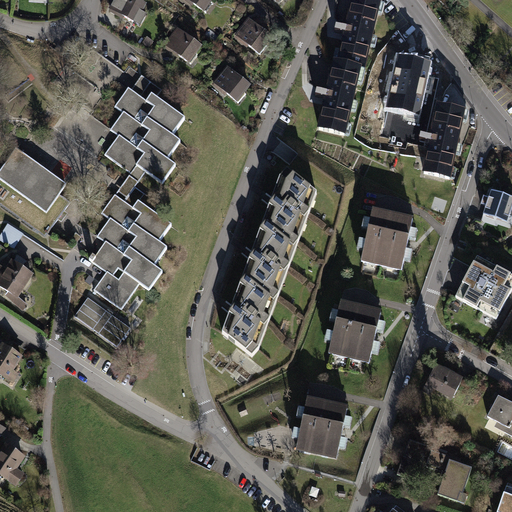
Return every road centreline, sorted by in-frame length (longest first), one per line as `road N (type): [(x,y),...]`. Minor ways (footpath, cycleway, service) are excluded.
road 1 (residential): [(304,42),(200,315),(195,351),(213,424)]
road 2 (residential): [(498,126),(481,150),(420,332)]
road 3 (residential): [(420,332),(359,511)]
road 4 (residential): [(52,351),(182,428),(213,424)]
road 5 (unclassified): [(52,351),(47,436),(61,511)]
road 6 (residential): [(498,126),(403,0)]
road 7 (residential): [(213,424),(236,456),(302,511)]
